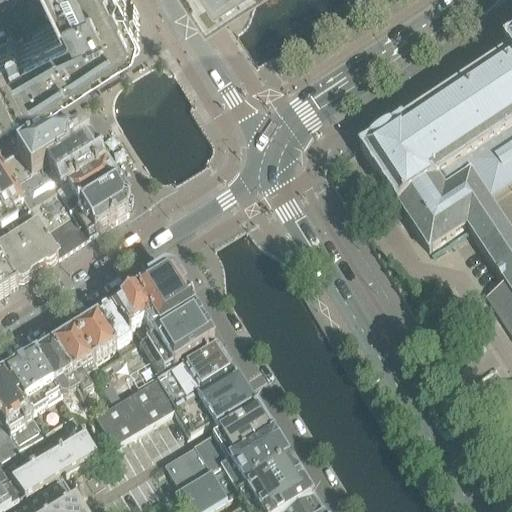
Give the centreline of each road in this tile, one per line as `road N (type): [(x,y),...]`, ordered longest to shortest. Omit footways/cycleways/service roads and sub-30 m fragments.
road 1 (residential): [(473,511),(295,223),(272,157)]
road 2 (residential): [(165,239),(336,511)]
road 3 (residential): [(272,157),(281,135),(483,0)]
road 4 (residential): [(165,239),(0,345)]
road 5 (residential): [(186,27),(272,157)]
road 6 (residential): [(272,157),(239,192),(165,239)]
road 7 (residential): [(186,27),(77,95)]
